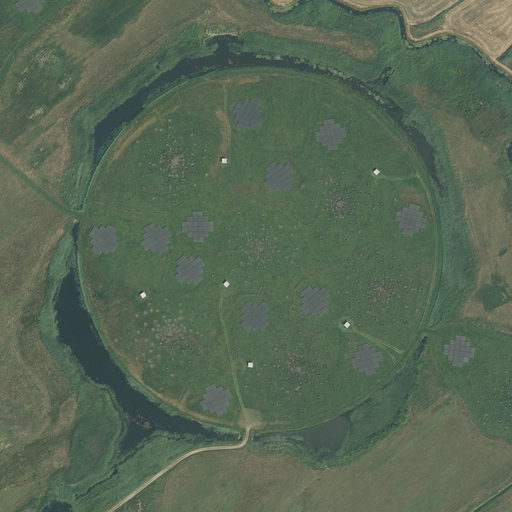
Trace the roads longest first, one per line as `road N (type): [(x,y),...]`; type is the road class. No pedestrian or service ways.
road 1 (track): [(345,330),(403,357),(421,328),(437,261),(433,206),(418,171),(390,131),(352,100),(319,83),(252,73),(189,85),(154,106),(98,175),(83,239),(84,277),(118,362),(151,391),(216,425),(312,424),(380,386),(395,368)]
road 2 (track): [(109,511),(189,454),(242,444),(248,347),(241,329),(188,290),(104,281),(82,250)]
road 3 (track): [(179,115),(210,139),(217,162),(251,170),(282,157),(297,169),(303,270),(246,287),(217,284)]
road 4 (track): [(188,290),(217,284),(206,249),(183,241),(176,218),(186,199),(224,189),(233,137),(221,76)]
road 5 (track): [(151,285),(155,269),(125,218),(68,210),(0,153)]
road 6 (track): [(303,270),(329,287),(345,330),(347,408)]
road 7 (track): [(412,162),(346,179),(375,164),(353,130)]
